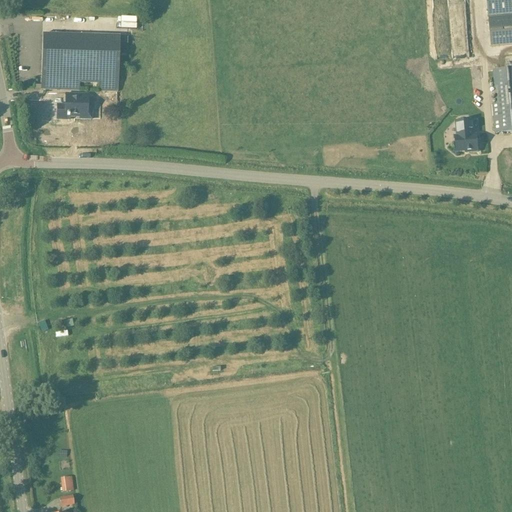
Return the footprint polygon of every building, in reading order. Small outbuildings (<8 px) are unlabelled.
[(511,0),(487,0),(489,17),(511,15),(511,0)] [(491,47),(511,45),(511,17),(489,19),(491,47)] [(98,92),(118,92),(119,57),(127,57),(127,38),(120,38),(120,37),(43,34),(41,89),(80,91),(80,84),(98,84),(98,92)] [(511,132),(511,70),(493,72),(496,105),(492,105),(495,134),(511,132)] [(80,120),(91,120),(91,106),(87,106),(87,95),(66,95),(66,106),(58,106),(58,120),(70,120),(70,115),(80,115),(80,120)] [(455,122),(457,137),(455,138),(456,153),(469,152),(469,154),(478,153),(477,136),(474,136),(472,121),(455,122)] [(64,321),(65,328),(74,326),(72,319),(64,321)] [(60,479),(62,493),(74,491),(72,478),(60,479)]
